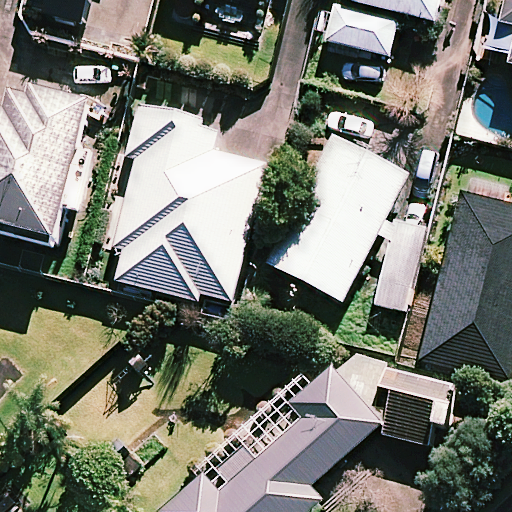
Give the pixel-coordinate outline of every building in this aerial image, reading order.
[(25,0),(23,10),(89,30),(98,0),(25,0)] [(441,0),(346,0),(334,46),(389,61),(400,18),(435,26),(441,0)] [(511,0),(507,0),(502,28),(511,30),(511,61),(510,69),(511,69),(511,0)] [(29,93),(27,100),(11,98),(5,116),(0,115),(0,234),(56,250),(66,214),(77,217),(94,157),(78,153),(90,109),(29,93)] [(219,130),(144,111),(109,250),(125,254),(118,284),(199,305),(201,297),(232,305),(266,170),(212,156),(219,130)] [(390,246),(375,307),(406,315),(427,233),(395,225),(386,221),(408,179),(334,142),(270,268),(344,305),(377,239),(390,246)] [(511,383),(511,208),(464,196),(420,364),(511,388),(511,383)] [(453,408),(445,406),(449,390),(355,361),(338,377),(330,370),(164,511),(316,511),(325,505),(312,491),(378,436),(431,452),(437,430),(445,432),(453,408)]
